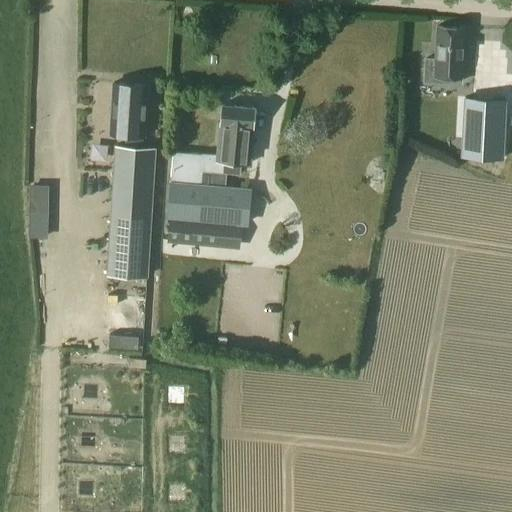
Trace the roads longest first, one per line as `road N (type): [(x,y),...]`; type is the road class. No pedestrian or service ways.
road 1 (track): [(57,0),(48,511)]
road 2 (unclassified): [(511,8),(391,0)]
